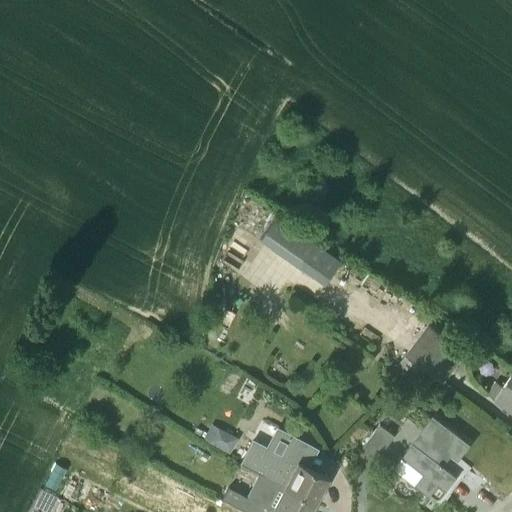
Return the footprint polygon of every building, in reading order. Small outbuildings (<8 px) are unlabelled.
[(324,280),(340,257),(276,213),(260,236),(324,280)] [(443,382),(466,350),(429,323),(405,354),(422,366),(443,382)] [(408,385),(422,366),(405,354),(391,372),(408,385)] [(511,374),(495,399),(511,411),(511,374)] [(437,394),(437,379),(422,379),(421,394),(437,394)] [(444,428),(432,418),(422,432),(430,438),(421,450),(412,443),(401,458),(423,474),(414,486),(427,496),(436,484),(446,492),(457,477),(441,465),(448,456),(456,462),(469,444),(446,426),(444,428)] [(237,437),(211,423),(202,439),(228,454),(237,437)] [(378,459),(395,436),(380,424),(363,447),(378,459)] [(302,464),(310,449),(306,447),(307,445),(291,437),(278,462),(267,457),(270,451),(244,438),(233,460),(241,464),(315,502),(328,477),(302,464)] [(275,511),(309,511),(315,502),(241,464),(235,476),(256,487),(255,490),(260,492),(262,487),(272,492),(271,493),(279,497),(272,510),(275,511)] [(75,486),(69,499),(79,503),(88,486),(78,481),(75,486)]
